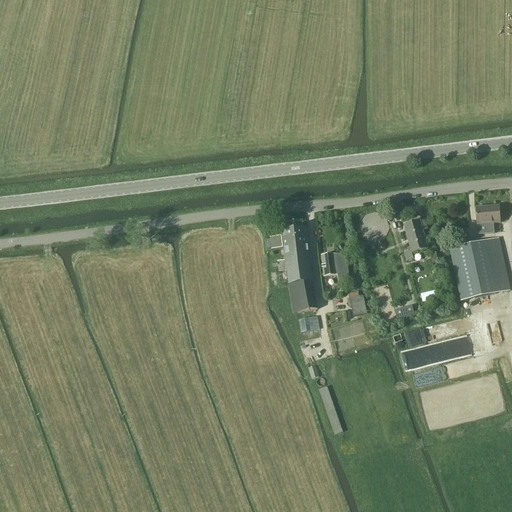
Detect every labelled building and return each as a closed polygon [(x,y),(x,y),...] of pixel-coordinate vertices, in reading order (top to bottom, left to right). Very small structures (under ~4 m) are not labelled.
[(499,207),(476,209),(477,225),(478,235),(494,234),(493,224),(500,224),(499,207)] [(420,221),(404,225),(411,251),(404,253),(407,262),(414,260),(412,254),(428,249),(423,231),(428,230),(425,221),(420,222),(420,221)] [(283,237),(271,239),(272,250),(285,248),(284,243),(292,241),(293,246),(297,245),(298,247),(308,246),(306,229),(283,232),(283,237)] [(461,302),(510,291),(499,239),(450,249),(461,302)] [(278,263),(273,264),(273,268),(278,268),(279,272),(288,271),(289,285),(294,314),(317,310),(313,282),(308,246),(298,247),(297,245),(293,246),(292,241),(284,243),(285,248),(286,261),(278,262),(278,263)] [(379,251),(385,248),(382,241),(376,243),(379,251)] [(349,278),(347,263),(346,253),(321,257),(324,278),(337,276),(338,280),(349,278)] [(435,253),(429,254),(432,264),(438,263),(435,253)] [(374,288),(377,299),(390,296),(388,285),(374,288)] [(367,315),(363,297),(349,299),(353,318),(367,315)] [(401,309),(395,311),(397,319),(404,317),(414,314),(412,306),(401,309)] [(301,334),(320,330),(317,317),(299,321),(301,334)] [(469,335),(468,324),(443,325),(443,335),(469,335)] [(408,346),(417,347),(417,333),(408,332),(408,346)] [(404,367),(417,366),(417,354),(403,355),(404,367)] [(319,378),(315,367),(308,369),(312,380),(319,378)] [(343,433),(327,388),(319,390),(334,436),(343,433)]
